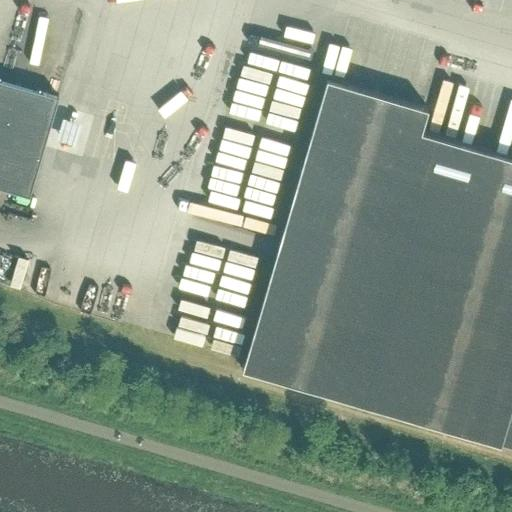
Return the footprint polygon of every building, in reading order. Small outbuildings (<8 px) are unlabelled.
[(427,106),(325,76),(241,367),(511,446),(511,155),(420,129),(427,106)] [(0,77),(0,185),(29,194),(58,94),(0,77)] [(105,130),(112,105),(90,98),(82,123),(105,130)] [(210,235),(232,238),(233,226),(212,223),(210,235)] [(225,291),(231,275),(202,265),(196,282),(225,291)] [(198,308),(228,316),(232,304),(201,296),(198,308)]
